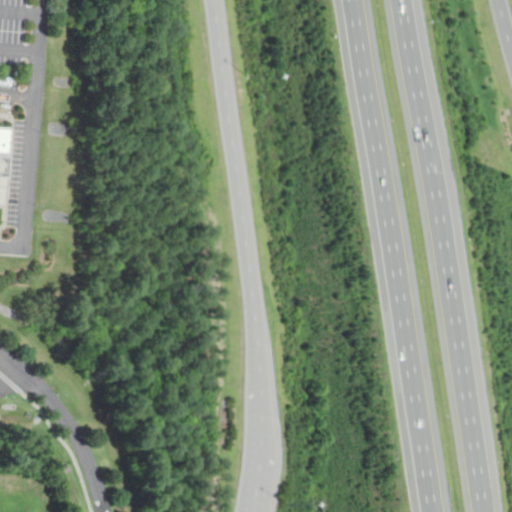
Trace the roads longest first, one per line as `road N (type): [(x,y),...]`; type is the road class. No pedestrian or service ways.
road 1 (motorway): [(470,511),(395,0)]
road 2 (motorway): [(344,0),(418,511)]
road 3 (primary): [(215,0),(256,287),(263,440)]
